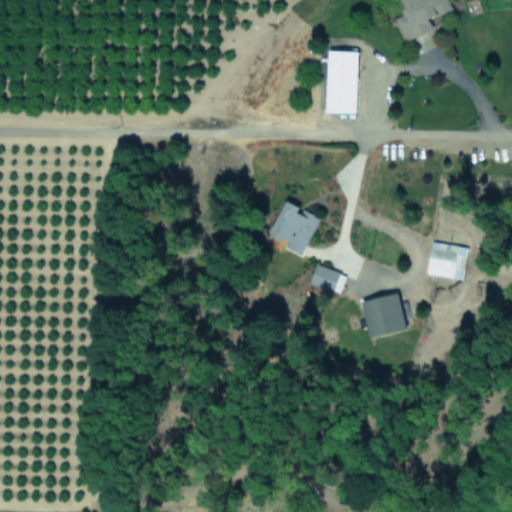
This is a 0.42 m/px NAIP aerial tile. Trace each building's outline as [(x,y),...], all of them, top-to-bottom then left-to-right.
[(452,8),(448,0),(398,0),(404,13),(395,16),(405,40),(432,28),(428,18),(452,8)] [(355,112),(357,51),(327,50),(325,111),(355,112)] [(319,216),(300,207),(300,206),(284,199),(269,232),(287,241),(283,247),(300,255),(319,216)] [(426,273),(462,278),(466,245),(429,241),(426,273)] [(339,292),(345,274),(315,264),(309,283),(339,292)] [(360,300),(368,337),(406,328),(397,291),(360,300)]
